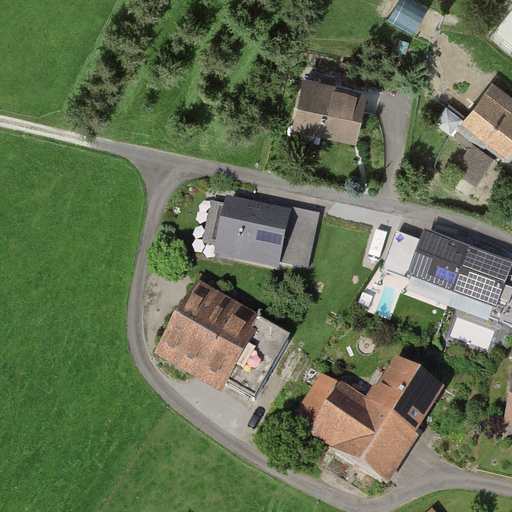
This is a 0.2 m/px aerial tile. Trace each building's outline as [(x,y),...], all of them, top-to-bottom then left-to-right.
[(401,0),(393,15),(419,28),(431,4),(424,0),(401,0)] [(373,87),(311,74),(299,132),(361,144),(373,87)] [(511,91),(498,81),(460,130),(504,165),(511,155),(511,91)] [(323,223),(232,203),(231,210),(213,206),(204,247),(312,272),(323,223)] [(429,247),(403,237),(390,270),(511,316),(511,266),(434,236),(429,247)] [(298,343),(203,287),(164,352),(229,391),(234,383),(263,401),(298,343)] [(384,483),(441,392),(399,366),(381,395),(375,390),(366,404),(324,378),(296,424),(334,447),(332,451),(384,483)]
